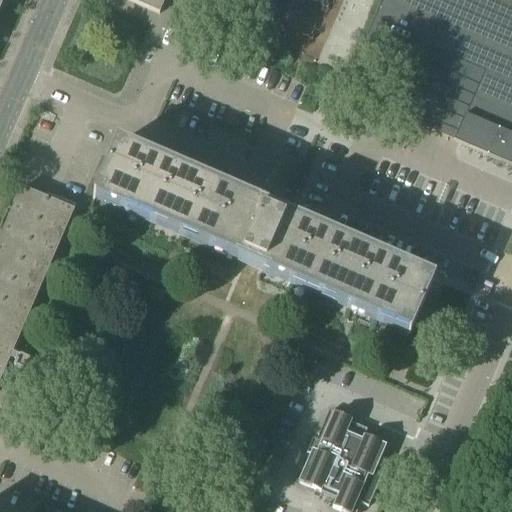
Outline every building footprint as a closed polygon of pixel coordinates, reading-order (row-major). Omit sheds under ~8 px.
[(124,0),(155,13),(160,0),(124,0)] [(511,0),(381,0),(360,50),(410,72),(392,116),(419,128),(448,61),(453,50),(468,16),(501,31),(452,141),(511,167),(511,0)] [(448,61),(419,128),(452,141),(501,31),(468,16),(453,50),(448,61)] [(382,105),(388,92),(374,86),(369,98),(382,105)] [(103,160),(90,189),(96,192),(93,200),(350,312),(356,314),(410,337),(413,329),(431,337),(444,308),(426,300),(434,282),(287,219),(291,208),(268,198),(264,209),(117,145),(109,163),(103,160)] [(21,188),(0,237),(0,370),(70,209),(21,188)] [(15,368),(12,374),(21,378),(24,371),(36,377),(41,365),(20,356),(20,357),(18,356),(13,367),(15,368)] [(322,490),(338,496),(332,509),(339,511),(358,511),(386,447),(363,438),(361,442),(346,435),(352,422),(340,417),(333,414),(329,413),(298,484),(321,494),(322,490)] [(216,483),(230,489),(235,477),(221,471),(216,483)]
